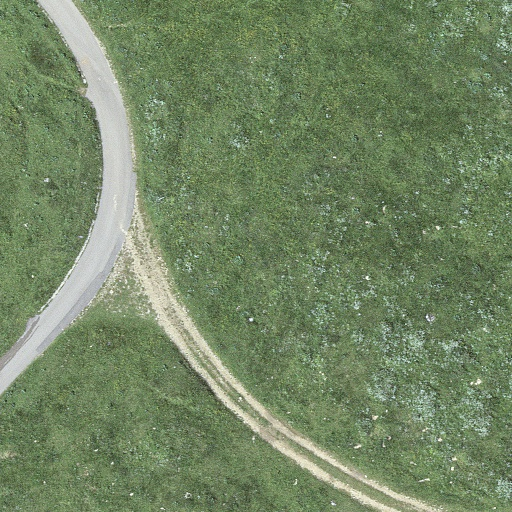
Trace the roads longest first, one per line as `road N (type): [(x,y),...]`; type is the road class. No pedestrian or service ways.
road 1 (track): [(403,511),(246,406),(171,318),(118,197)]
road 2 (track): [(118,197),(94,266),(0,378)]
road 3 (track): [(46,0),(111,101),(118,197)]
